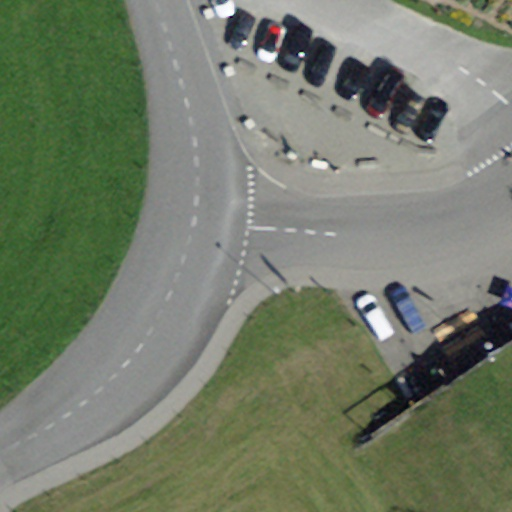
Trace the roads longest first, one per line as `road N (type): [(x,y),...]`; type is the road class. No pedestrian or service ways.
road 1 (unclassified): [(0,441),(83,398),(169,310),(214,197)]
road 2 (unclassified): [(214,197),(403,209),(490,192),(511,179)]
road 3 (unclassified): [(162,0),(214,197)]
